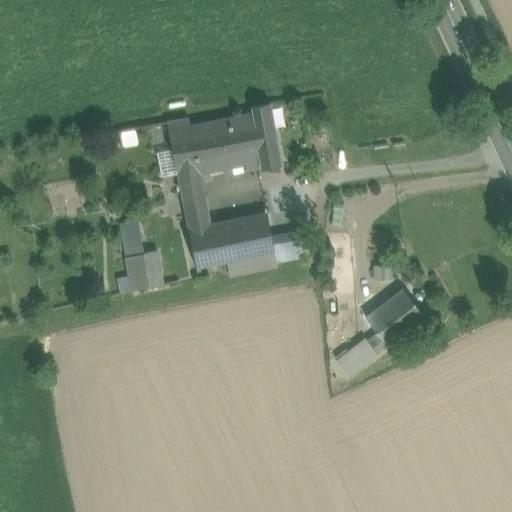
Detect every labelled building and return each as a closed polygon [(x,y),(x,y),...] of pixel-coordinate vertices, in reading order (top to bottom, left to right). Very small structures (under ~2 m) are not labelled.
[(269,104),(253,107),(254,113),(265,167),(281,164),(269,104)] [(265,167),(254,113),(191,126),(189,118),(167,123),(172,147),(177,173),(183,203),(206,198),(201,173),(249,163),(251,171),(265,167)] [(177,173),(172,147),(157,151),(163,176),(177,173)] [(211,224),(206,198),(183,203),(188,229),(211,224)] [(267,213),(211,224),(188,229),(196,268),(233,261),(236,275),(278,268),(277,263),(272,237),(267,213)] [(134,292),(163,287),(157,252),(143,254),(137,218),(120,222),(131,277),(134,292)] [(301,231),(272,237),(277,263),(307,258),(301,231)] [(134,292),(131,277),(117,279),(120,295),(134,292)] [(376,332),(386,346),(426,316),(405,290),(366,319),(376,332)] [(386,346),(376,332),(339,360),(348,373),(386,346)]
